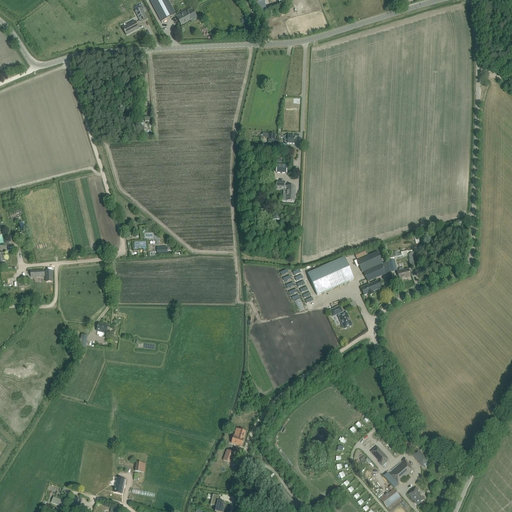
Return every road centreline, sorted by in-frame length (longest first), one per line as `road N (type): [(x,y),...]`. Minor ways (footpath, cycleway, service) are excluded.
road 1 (unclassified): [(375,325),(388,308),(463,273),(472,260),(478,66),(471,0)]
road 2 (unclassified): [(304,41),(89,54),(33,71),(0,21)]
road 3 (unclassified): [(375,325),(255,418),(231,511)]
road 4 (unclassified): [(472,471),(412,429),(375,345),(375,325)]
road 5 (unclassified): [(304,41),(441,0)]
road 6 (unclassified): [(302,171),(304,41)]
